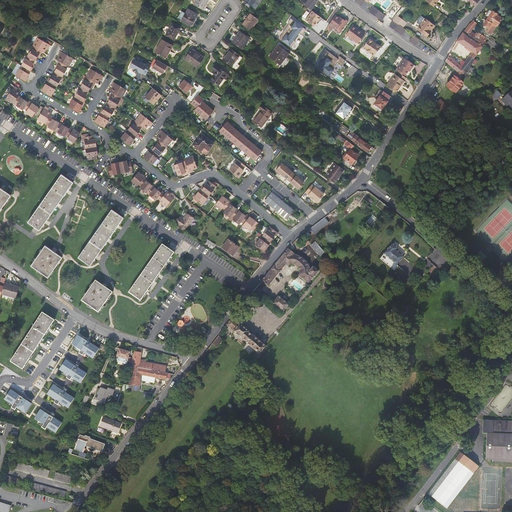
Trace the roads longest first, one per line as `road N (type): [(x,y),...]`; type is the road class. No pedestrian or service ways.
road 1 (residential): [(0,261),(88,324),(191,359)]
road 2 (unclassified): [(360,181),(511,313)]
road 3 (residential): [(191,359),(69,511)]
road 4 (residential): [(289,238),(211,174),(171,185),(131,155)]
road 5 (residential): [(316,217),(259,170),(268,150),(210,98)]
road 6 (residential): [(289,238),(191,359)]
road 7 (residential): [(436,65),(360,181)]
